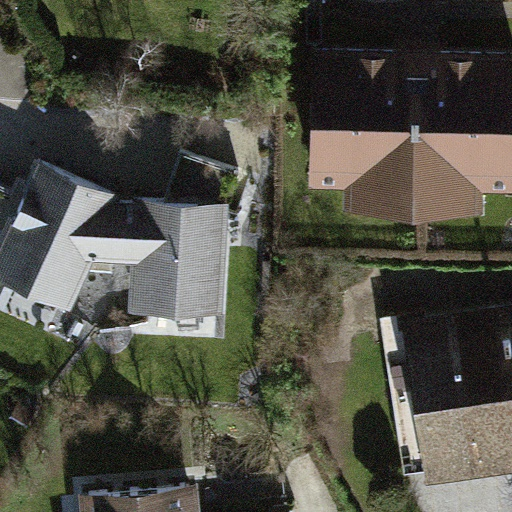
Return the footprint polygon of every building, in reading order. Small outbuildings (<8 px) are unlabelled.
[(511,56),(319,50),(314,178),(511,185),(511,56)] [(167,202),(122,200),(121,256),(140,256),(139,303),(223,305),(225,219),(241,169),(183,151),(167,202)] [(0,269),(70,302),(92,253),(121,256),(122,200),(41,163),(27,195),(0,182),(0,269)] [(511,306),(411,321),(432,465),(511,454),(511,306)] [(214,511),(211,467),(91,476),(93,511),(214,511)]
